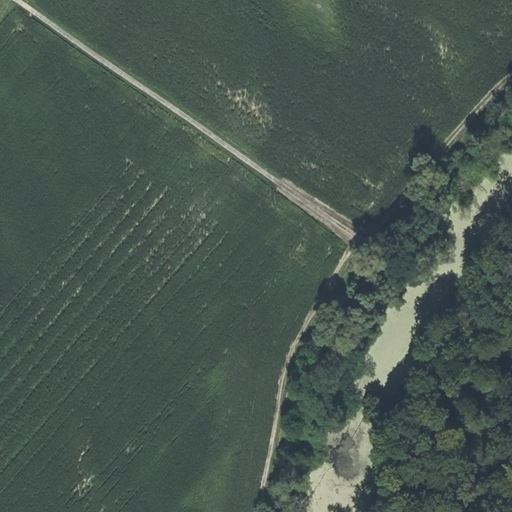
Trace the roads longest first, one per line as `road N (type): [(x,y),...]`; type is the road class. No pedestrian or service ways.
road 1 (track): [(17,0),(365,240)]
road 2 (track): [(365,240),(476,107),(511,80)]
